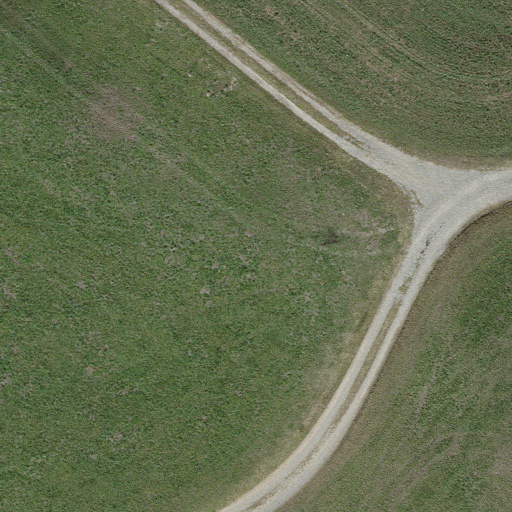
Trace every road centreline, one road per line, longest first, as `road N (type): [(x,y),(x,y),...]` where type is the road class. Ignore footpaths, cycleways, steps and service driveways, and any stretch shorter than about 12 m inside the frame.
road 1 (track): [(248,511),(325,437),(454,212),(477,191),(511,183)]
road 2 (track): [(477,191),(384,162),(172,0)]
